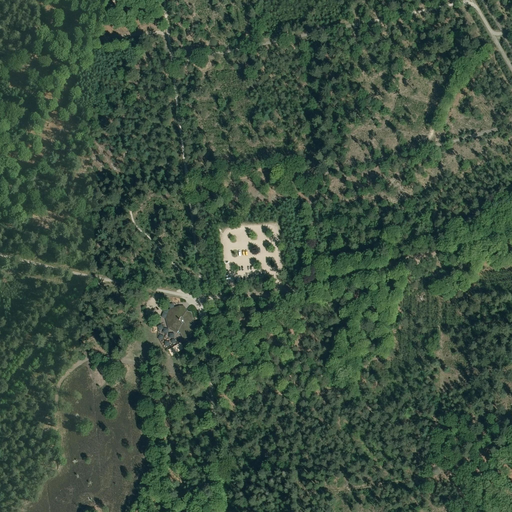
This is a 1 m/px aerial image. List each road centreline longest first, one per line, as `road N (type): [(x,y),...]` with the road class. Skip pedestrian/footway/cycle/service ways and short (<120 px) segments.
road 1 (track): [(511,500),(490,493),(440,443),(393,428),(337,378),(303,364),(257,363),(245,341),(203,315)]
road 2 (track): [(319,289),(314,175),(511,125)]
road 3 (unclassified): [(511,231),(319,289),(203,299)]
road 4 (track): [(199,298),(166,0)]
road 5 (track): [(172,59),(463,0)]
road 6 (unknown): [(155,367),(76,363),(57,383),(39,447),(12,459),(0,491)]
road 7 (track): [(168,29),(0,46)]
road 8 (track): [(0,397),(98,275)]
road 9 (track): [(274,297),(259,325),(228,353),(180,372),(155,367)]
